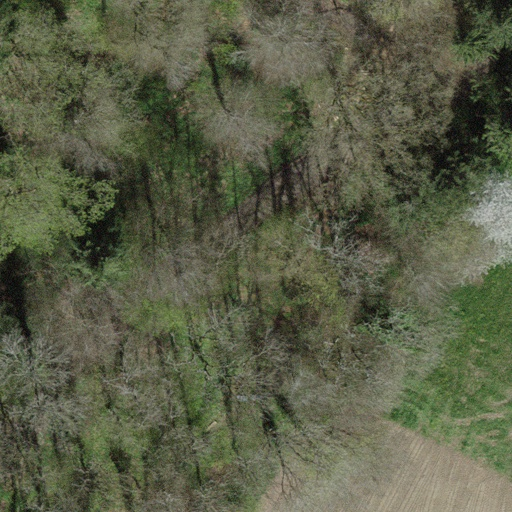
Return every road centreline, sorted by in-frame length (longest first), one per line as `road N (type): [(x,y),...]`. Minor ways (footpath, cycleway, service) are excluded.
road 1 (track): [(0,444),(159,281),(454,75),(511,25)]
road 2 (track): [(298,0),(454,75)]
